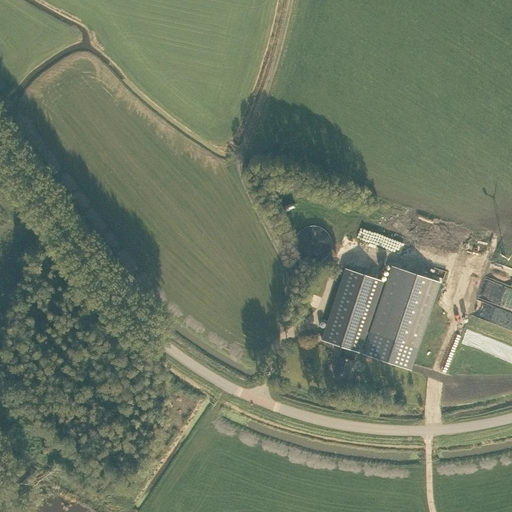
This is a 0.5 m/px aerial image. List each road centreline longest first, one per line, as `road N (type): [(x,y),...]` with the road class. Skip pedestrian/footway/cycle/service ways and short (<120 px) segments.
road 1 (tertiary): [(0,146),(127,312),(233,389),(364,428),(428,431),(511,418)]
road 2 (track): [(281,337),(289,276),(240,164),(291,0)]
